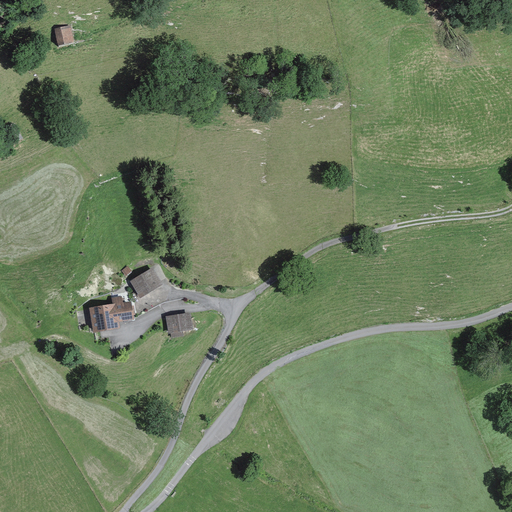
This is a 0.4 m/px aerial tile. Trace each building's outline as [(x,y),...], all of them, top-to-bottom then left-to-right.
[(73,43),(69,26),(53,29),(56,46),(73,43)] [(21,139),(12,124),(0,131),(0,139),(6,148),(21,139)] [(151,268),(128,282),(138,298),(161,285),(151,268)] [(113,304),(87,308),(91,333),(117,329),(116,323),(134,320),(131,302),(121,303),(120,297),(112,298),(113,304)] [(189,313),(165,317),(167,334),(170,333),(171,339),(184,336),(183,332),(192,330),(189,313)]
